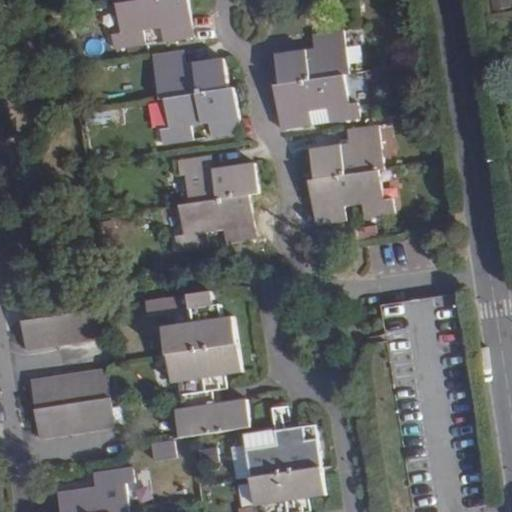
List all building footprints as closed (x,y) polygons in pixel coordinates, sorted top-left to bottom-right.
[(188,0),(144,0),(128,3),(118,4),(122,35),(114,36),(117,50),(147,45),(145,31),(163,28),(165,43),(194,38),(188,0)] [(277,56),(281,84),(345,75),(351,74),(345,30),(313,35),(315,50),(277,56)] [(185,52),(154,57),(161,100),(167,100),(171,128),(163,130),(165,145),(195,141),(193,127),(210,124),(212,138),(243,134),(236,89),(229,89),(226,60),(187,65),(185,52)] [(345,75),(281,84),(275,86),(282,131),(313,126),(311,112),(329,110),(331,123),(361,118),(359,104),(350,105),(345,75)] [(312,150),(316,180),(379,171),(386,169),(379,125),(348,130),(350,144),(312,150)] [(190,205),(251,196),(261,194),(256,164),(214,171),(212,157),(179,161),(181,175),(186,174),(190,205)] [(379,171),(316,180),(310,181),(317,225),(347,220),(346,206),(364,203),(366,218),(395,213),(393,198),(384,200),(379,171)] [(258,239),(251,196),(190,205),(181,206),(185,235),(177,236),(179,251),(210,247),(208,231),(225,229),(227,244),(258,239)] [(184,395),(209,391),(206,377),(214,376),(244,372),(236,316),(224,318),(222,305),(217,306),(215,290),(193,294),(195,309),(171,313),(173,325),(166,326),(175,382),(182,381),(184,395)] [(415,511),(492,511),(491,504),(458,293),(383,305),(388,333),(389,341),(415,511)] [(99,310),(24,322),(29,352),(104,340),(99,310)] [(108,368),(33,380),(42,439),(117,427),(108,368)] [(206,377),(209,391),(216,390),(223,389),(222,382),(215,384),(214,376),(206,377)] [(216,390),(209,391),(211,404),(218,403),(216,390)] [(211,404),(209,391),(184,395),(186,408),(180,409),(184,435),(253,426),(249,399),(218,403),(211,404)] [(277,415),(279,431),(287,430),(284,414),(277,415)] [(265,505),(266,511),(291,511),(290,501),(298,500),(326,496),(316,425),(287,430),(279,431),(247,435),(258,506),(265,505)] [(152,461),(176,457),(174,440),(149,444),(152,461)] [(60,492),(62,511),(132,511),(128,483),(137,482),(135,467),(96,473),(97,486),(60,492)] [(290,501),(291,511),(306,511),(306,506),(299,507),(298,500),(290,501)]
